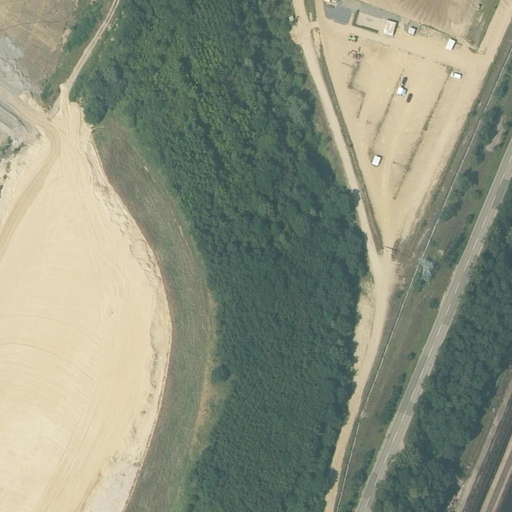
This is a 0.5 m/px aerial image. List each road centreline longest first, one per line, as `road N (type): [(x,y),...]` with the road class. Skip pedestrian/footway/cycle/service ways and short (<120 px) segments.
road 1 (track): [(299,0),(381,307),(327,511)]
road 2 (track): [(501,0),(381,307)]
road 3 (track): [(117,0),(0,223)]
